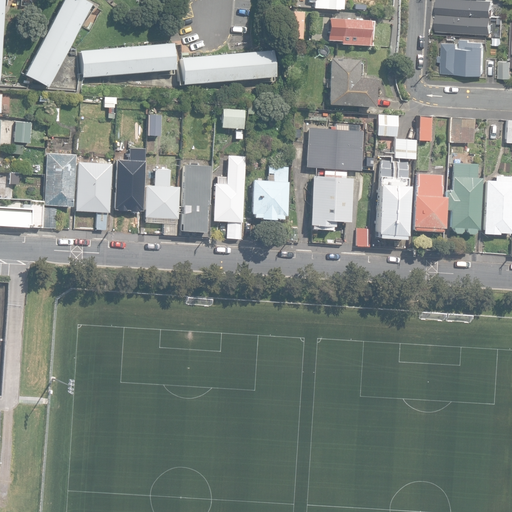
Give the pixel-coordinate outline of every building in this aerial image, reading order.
[(61,0),(23,74),(46,86),(90,4),(82,0),(61,0)] [(313,8),(342,10),(342,0),(309,0),(310,2),(314,2),(313,8)] [(434,0),(433,29),(493,32),(494,0),(434,0)] [(291,38),(301,39),(303,16),(302,16),(292,15),(291,38)] [(340,44),(371,46),(372,21),(336,19),(336,22),(335,35),(340,36),(340,44)] [(490,36),(490,45),(503,45),(504,36),(490,36)] [(442,73),(483,75),(484,74),(485,47),(484,47),(484,42),(470,41),(470,37),(461,37),(461,47),(458,47),(459,43),(444,42),(443,56),(439,56),(438,62),(443,62),(442,73)] [(78,51),(80,76),(173,69),(171,43),(78,51)] [(179,58),(181,84),(274,76),(271,50),(179,58)] [(500,77),(511,77),(511,51),(511,61),(500,61),(500,77)] [(327,104),(374,107),(375,78),(358,77),(359,59),(330,58),(327,104)] [(84,111),(91,112),(92,104),(84,103),(84,111)] [(220,127),(241,129),(243,109),(221,108),(220,127)] [(147,134),(160,135),(160,115),(147,115),(147,134)] [(397,116),(378,115),(377,135),(396,136),(397,116)] [(417,140),(429,140),(430,115),(418,115),(417,140)] [(448,141),(471,142),(473,118),(450,117),(448,141)] [(14,141),(29,142),(30,122),(15,121),(14,141)] [(499,122),(488,122),(488,138),(499,138),(499,122)] [(308,127),(305,166),(313,167),(321,168),(332,168),(335,126),(330,126),(330,129),(308,127)] [(340,127),(335,126),(332,168),(345,169),(359,170),(362,131),(339,129),(340,127)] [(416,141),(395,139),(393,157),(414,159),(416,141)] [(11,153),(21,154),(22,145),(12,144),(11,153)] [(128,210),(139,211),(139,210),(141,210),(144,160),(144,148),(129,147),(128,160),(116,159),(113,209),(116,209),(116,210),(126,211),(126,210),(128,209),(128,210)] [(55,205),(71,206),(74,154),(46,152),(43,204),(55,205)] [(225,238),(239,238),(240,222),(241,222),(245,155),(227,154),(226,176),(216,176),(216,183),(214,182),(212,220),(226,221),(225,238)] [(95,229),(105,229),(106,212),(108,212),(110,163),(89,162),(89,157),(80,156),(80,162),(77,162),(75,210),(96,211),(95,229)] [(467,234),(472,234),(474,231),(474,229),(478,229),(480,177),(475,177),(476,164),(453,162),(452,176),(451,176),(451,189),(445,189),(444,209),(449,210),(448,228),(451,228),(451,230),(454,233),(459,233),(462,231),(462,229),(464,229),(464,231),(467,234)] [(183,164),(180,236),(208,237),(211,166),(183,164)] [(260,218),(275,219),(275,218),(282,219),(283,215),(285,215),(288,181),(287,181),(288,167),(269,166),(267,181),(253,180),(250,213),(253,213),(253,214),(253,217),(260,217),(260,218)] [(345,169),(332,168),(321,168),(320,176),(312,175),(308,224),(310,224),(310,228),(330,229),(330,226),(332,226),(332,220),(348,221),(351,178),(345,178),(345,169)] [(162,234),(175,235),(176,218),(177,218),(177,211),(177,205),(178,186),(168,186),(169,169),(155,169),(154,185),(145,185),(143,222),(163,223),(162,234)] [(8,183),(23,184),(24,172),(9,171),(8,183)] [(412,230),(442,231),(442,228),(443,228),(443,227),(444,209),(445,197),(439,196),(441,175),(416,173),(414,194),(412,230)] [(482,233),(498,234),(499,232),(511,233),(511,209),(511,180),(511,176),(494,175),(494,180),(485,180),(482,233)] [(410,178),(381,176),(377,237),(406,239),(410,188),(409,188),(410,178)] [(29,226),(41,227),(43,207),(42,207),(41,200),(30,200),(30,207),(29,217),(29,220),(29,226)] [(42,227),(55,228),(56,207),(44,206),(42,227)] [(7,225),(29,227),(29,217),(7,215),(7,225)] [(355,245),(367,246),(368,229),(356,228),(355,245)]
